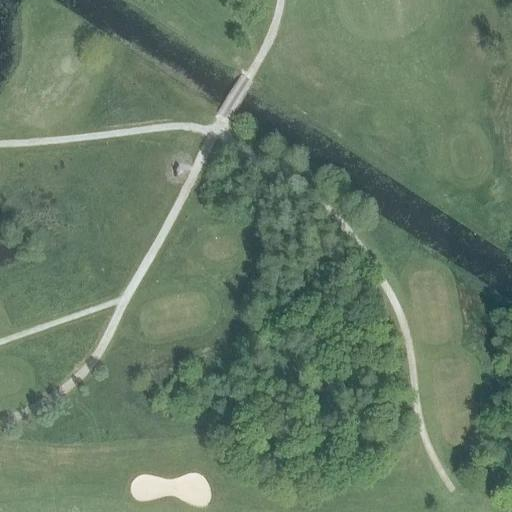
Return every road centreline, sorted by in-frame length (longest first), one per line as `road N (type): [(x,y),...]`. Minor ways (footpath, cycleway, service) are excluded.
road 1 (track): [(0,145),(202,130),(310,196),(340,223),(391,299),(423,437),(451,491)]
road 2 (track): [(0,424),(68,386),(103,346),(248,80),(279,0)]
road 3 (track): [(122,303),(0,341)]
